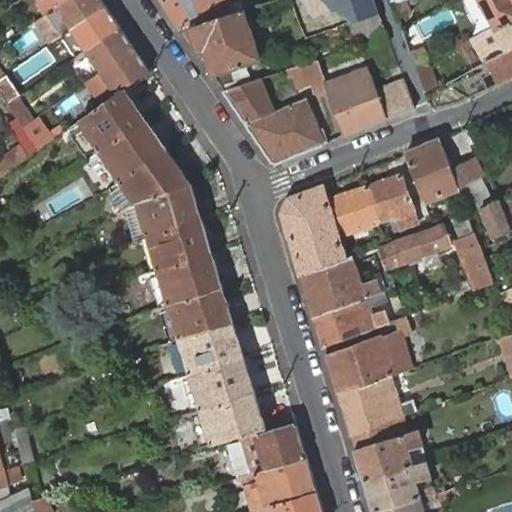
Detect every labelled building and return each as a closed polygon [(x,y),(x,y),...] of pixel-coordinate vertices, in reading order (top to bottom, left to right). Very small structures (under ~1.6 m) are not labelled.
[(62,33),(106,3),(104,0),(64,0),(48,11),(36,20),(50,41),(62,33)] [(41,0),(48,11),(64,0),(41,0)] [(163,0),(183,28),(230,13),(227,4),(234,1),(233,0),(163,0)] [(363,44),(388,36),(375,0),(310,0),(321,31),(354,19),(363,44)] [(405,0),(394,6),(399,17),(411,10),(407,0),(405,0)] [(497,29),(511,20),(511,0),(482,0),(496,24),(497,29)] [(76,55),(89,47),(121,25),(106,3),(62,33),(76,55)] [(206,50),(214,73),(262,58),(245,8),(230,13),(183,28),(199,53),(206,50)] [(411,10),(399,17),(402,27),(414,21),(411,10)] [(499,54),(511,46),(511,20),(497,29),(496,24),(486,29),(499,54)] [(89,47),(104,69),(136,47),(121,25),(89,47)] [(489,60),(500,82),(511,75),(511,46),(499,54),(489,60)] [(104,69),(120,91),(126,87),(152,69),(136,47),(104,69)] [(417,65),(427,93),(440,86),(429,58),(417,65)] [(313,87),(328,82),(319,59),(292,68),(299,87),(311,83),(313,87)] [(347,134),(417,106),(406,79),(378,89),(369,66),(363,69),(365,75),(337,85),(335,79),(328,82),(347,134)] [(365,75),(363,69),(335,79),(337,85),(365,75)] [(0,86),(2,90),(12,103),(19,98),(23,95),(7,73),(0,77),(0,86)] [(280,161),(331,141),(324,126),(319,128),(307,98),(275,110),(262,78),(225,90),(273,159),(280,161)] [(434,108),(462,99),(452,80),(440,86),(427,93),(430,100),(434,108)] [(120,91),(81,118),(103,149),(147,119),(126,87),(120,91)] [(12,103),(26,124),(33,118),(19,98),(12,103)] [(26,124),(41,145),(52,139),(36,116),(33,118),(26,124)] [(147,119),(103,149),(123,179),(168,148),(147,119)] [(23,143),(30,153),(41,145),(26,124),(15,131),(23,143)] [(459,164),(476,156),(473,149),(470,142),(474,138),(469,128),(448,136),(459,164)] [(426,198),(463,186),(455,166),(443,138),(408,151),(426,198)] [(0,167),(3,172),(30,153),(23,143),(0,158),(0,167)] [(193,184),(168,148),(123,179),(138,201),(141,200),(193,184)] [(455,166),(463,186),(487,174),(476,156),(459,164),(455,166)] [(403,173),(370,184),(382,219),(398,214),(401,228),(419,221),(403,173)] [(123,179),(109,189),(123,209),(126,207),(138,201),(123,179)] [(203,217),(193,184),(141,200),(150,233),(203,217)] [(327,197),(323,184),(292,196),(285,211),(304,274),(346,257),(331,208),(327,197)] [(382,219),(370,184),(327,197),(331,208),(335,207),(343,232),(382,219)] [(480,230),(487,247),(495,244),(493,239),(511,229),(511,192),(511,190),(472,209),(480,230)] [(126,207),(136,238),(150,233),(141,200),(138,201),(126,207)] [(465,292),(497,281),(477,231),(480,230),(472,209),(457,215),(466,236),(459,239),(471,269),(458,274),(465,292)] [(214,252),(203,217),(150,233),(161,269),(214,252)] [(382,247),(390,266),(453,242),(445,223),(382,247)] [(511,229),(493,239),(495,244),(511,236),(511,229)] [(224,287),(214,252),(161,269),(171,301),(224,287)] [(304,274),(317,315),(388,291),(382,274),(362,281),(352,255),(346,257),(304,274)] [(235,322),(224,287),(171,301),(183,339),(235,322)] [(317,315),(326,346),(394,319),(390,308),(374,313),(372,307),(391,299),(388,291),(317,315)] [(410,313),(397,318),(401,332),(403,331),(403,332),(415,328),(410,313)] [(235,322),(183,339),(193,373),(246,357),(235,322)] [(511,330),(501,335),(511,366),(511,330)] [(384,333),(328,354),(340,394),(399,372),(415,366),(403,332),(403,331),(401,332),(386,337),(384,333)] [(246,357),(193,373),(203,407),(256,391),(246,357)] [(393,418),(412,411),(399,372),(340,394),(352,432),(393,418)] [(203,407),(214,442),(240,435),(267,426),(256,391),(203,407)] [(399,433),(393,418),(352,432),(366,479),(430,458),(420,425),(399,433)] [(267,426),(240,435),(252,471),(307,454),(298,422),(268,431),(267,426)] [(0,497),(11,491),(0,446),(0,497)] [(263,506),(318,490),(307,454),(252,471),(240,475),(243,483),(248,481),(257,508),(263,506)] [(375,509),(437,491),(428,465),(443,460),(441,455),(430,458),(366,479),(375,509)] [(0,511),(33,497),(29,483),(11,491),(0,497),(0,511)] [(375,509),(375,511),(421,511),(421,510),(427,508),(426,504),(463,491),(460,484),(437,491),(375,509)] [(325,511),(318,490),(263,506),(265,511),(276,509),(276,511),(325,511)] [(33,497),(36,511),(47,511),(43,494),(33,497)]
